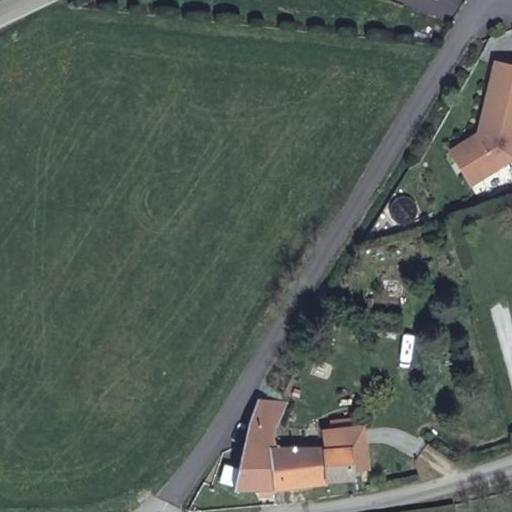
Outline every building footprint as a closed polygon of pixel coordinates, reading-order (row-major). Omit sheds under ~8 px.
[(511,65),(492,61),(476,131),(479,136),(468,141),(466,136),(446,148),(466,182),(510,156),(511,148),(511,65)] [(479,136),(476,131),(466,136),(468,141),(479,136)] [(406,370),(410,345),(400,343),(395,368),(406,370)] [(273,488),(273,487),(324,480),(352,477),(352,469),(367,467),(362,426),(323,429),(323,449),(269,448),(269,427),(286,401),(257,400),(253,411),(251,418),(250,425),(232,490),(258,489),(270,488),(273,488)] [(270,488),(258,489),(258,497),(271,496),(270,488)]
